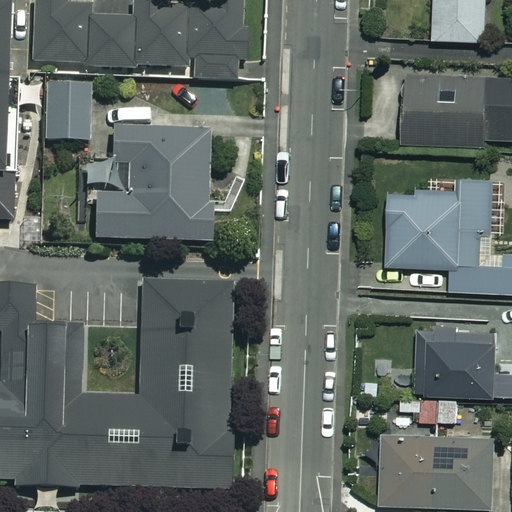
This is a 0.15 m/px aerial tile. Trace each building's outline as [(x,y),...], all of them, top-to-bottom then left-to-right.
[(486,44),(487,0),(432,0),(431,43),(486,44)] [(89,2),(33,1),(31,70),(191,74),(190,83),(242,84),(244,5),(162,3),(162,9),(131,8),(130,22),(88,21),(89,2)] [(0,224),(9,225),(11,179),(1,178),(5,12),(0,11),(0,483),(8,483),(8,492),(231,492),(230,289),(140,289),(140,401),(79,401),(79,335),(32,335),(31,291),(0,291),(0,339),(0,388),(0,224)] [(511,83),(404,80),(402,147),(484,150),(484,143),(511,143),(511,83)] [(91,89),(43,89),(43,145),(91,145),(91,89)] [(209,132),(112,130),(111,168),(79,167),(78,196),(95,197),(94,243),(212,245),(212,205),(207,205),(209,132)] [(493,179),(459,179),(459,195),(388,194),(386,270),(451,272),(450,295),(511,295),(511,257),(491,257),(493,179)] [(496,334),(417,332),(415,398),(511,400),(511,375),(495,375),(496,334)] [(458,402),(398,402),(398,414),(422,415),(422,425),(480,425),(480,408),(458,408),(458,402)] [(492,511),(494,438),(381,436),(380,509),(491,511),(492,511)]
